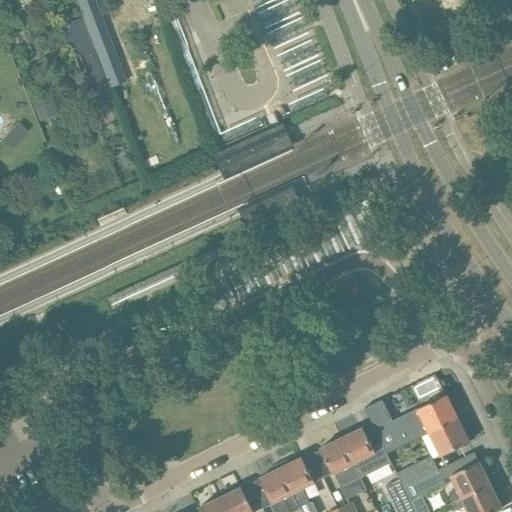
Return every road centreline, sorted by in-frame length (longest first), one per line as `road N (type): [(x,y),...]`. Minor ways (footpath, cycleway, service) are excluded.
road 1 (residential): [(454,342),(362,259),(70,387),(101,511)]
road 2 (residential): [(111,511),(454,342)]
road 3 (tertiary): [(352,0),(358,38),(427,200),(511,324)]
road 4 (tertiary): [(511,278),(454,189),(359,0)]
